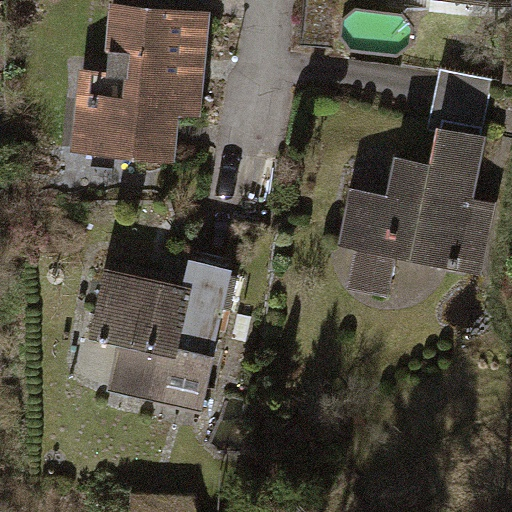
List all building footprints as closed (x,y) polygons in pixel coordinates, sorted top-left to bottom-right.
[(335,0),(304,0),(301,45),(331,47),(335,0)] [(203,12),(116,5),(108,101),(99,100),(99,94),(91,93),(91,99),(82,98),(77,149),(171,157),(175,116),(183,112),(194,113),(197,77),(188,76),(189,58),(199,59),(203,12)] [(492,81),(439,70),(427,129),(440,132),(441,129),(481,137),(492,81)] [(353,189),(342,242),(456,265),(459,246),(481,251),(490,204),(469,199),(481,137),(441,129),(440,132),(434,165),(399,158),(392,197),(353,189)] [(93,334),(122,340),(112,385),(164,396),(166,384),(203,392),(230,270),(191,261),(185,288),(107,270),(93,334)] [(193,511),(189,499),(137,498),(134,511),(193,511)]
